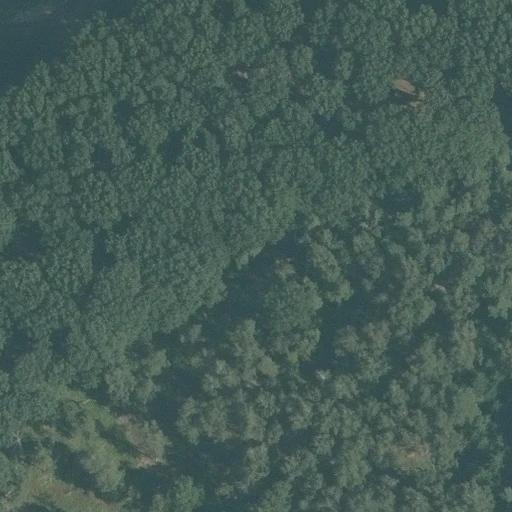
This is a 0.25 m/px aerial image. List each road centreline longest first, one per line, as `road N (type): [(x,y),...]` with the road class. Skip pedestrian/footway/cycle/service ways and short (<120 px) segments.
road 1 (track): [(203,0),(136,60),(280,189),(367,253),(511,340)]
road 2 (track): [(136,60),(0,186)]
